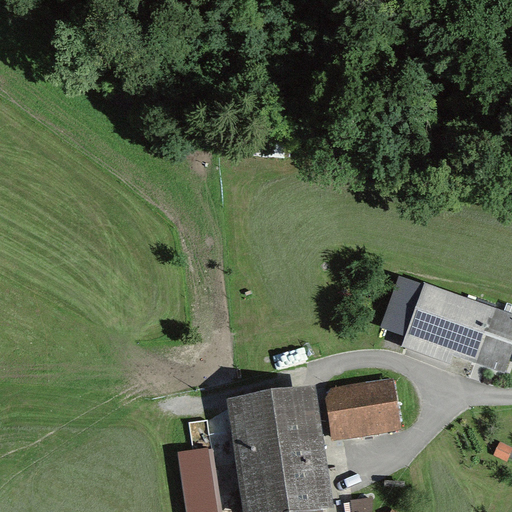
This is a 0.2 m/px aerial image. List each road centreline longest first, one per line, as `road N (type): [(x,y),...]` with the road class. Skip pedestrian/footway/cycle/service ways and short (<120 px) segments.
road 1 (track): [(229,511),(220,413),(230,383),(353,364),(403,365),(472,398)]
road 2 (track): [(351,468),(395,451),(472,398),(511,395)]
